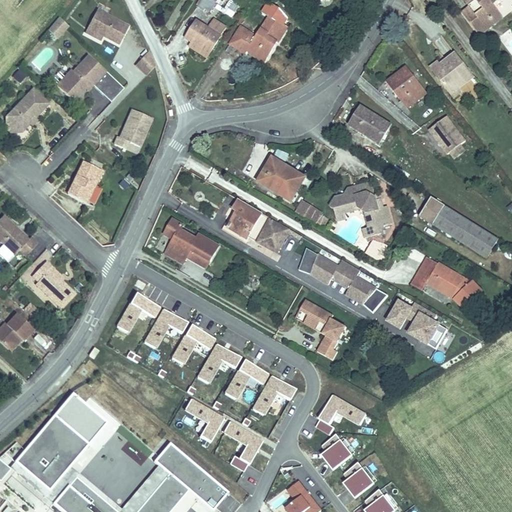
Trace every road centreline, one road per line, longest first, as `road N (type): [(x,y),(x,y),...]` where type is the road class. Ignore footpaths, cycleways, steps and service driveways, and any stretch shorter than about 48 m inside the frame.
road 1 (residential): [(121,262),(310,375),(315,389),(286,446)]
road 2 (residential): [(181,122),(288,104),(342,68),(387,0)]
road 3 (residential): [(0,423),(73,351),(115,274)]
road 4 (residential): [(121,262),(181,122)]
road 5 (residential): [(115,274),(16,179)]
road 6 (residential): [(181,122),(134,0)]
